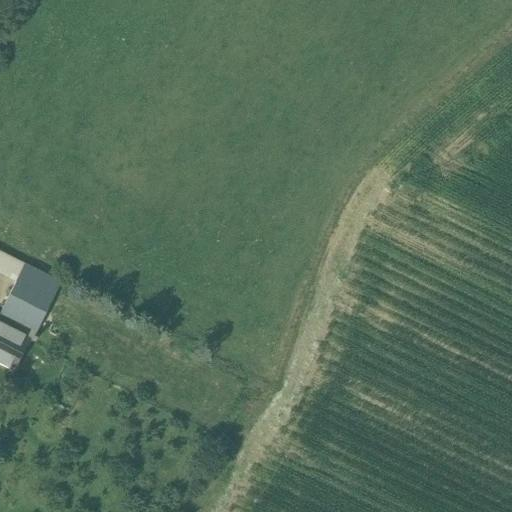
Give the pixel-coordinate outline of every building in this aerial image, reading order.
[(60,282),(0,251),(0,274),(6,277),(16,282),(17,282),(52,301),(60,282)] [(6,277),(0,290),(0,326),(9,331),(24,339),(38,329),(2,311),(16,282),(6,277)] [(17,282),(16,282),(2,311),(38,329),(52,301),(17,282)] [(0,326),(0,347),(9,331),(0,326)] [(9,331),(0,347),(0,365),(8,369),(24,339),(9,331)]
